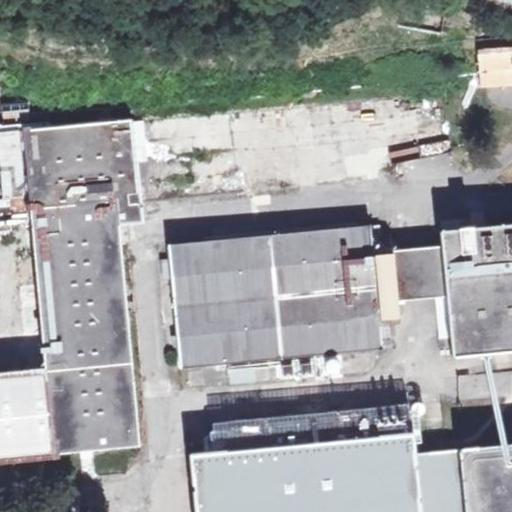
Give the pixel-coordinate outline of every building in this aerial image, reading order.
[(482,87),(511,85),(511,47),(480,49),(482,87)] [(138,148),(136,121),(135,119),(23,130),(21,111),(0,113),(0,231),(12,230),(11,214),(33,212),(50,391),(0,395),(0,458),(56,454),(55,450),(137,442),(116,227),(144,223),(143,207),(246,197),(241,151),(139,161),(138,148)] [(147,120),(136,121),(138,148),(149,147),(147,120)] [(442,248),(447,297),(451,333),(439,334),(440,346),(452,345),(454,356),(511,350),(511,223),(440,230),(442,248)] [(381,317),(374,255),(371,225),(169,244),(181,368),(384,348),(383,338),(392,337),(391,326),(382,327),(381,317)] [(442,248),(374,255),(381,317),(400,316),(399,301),(447,297),(442,248)] [(0,370),(9,369),(6,345),(0,345),(0,370)] [(230,385),(255,383),(254,369),(228,372),(230,385)] [(511,511),(511,442),(416,452),(411,401),(330,408),(331,419),(301,422),(300,411),(228,417),(231,450),(196,453),(201,511),(511,511)]
